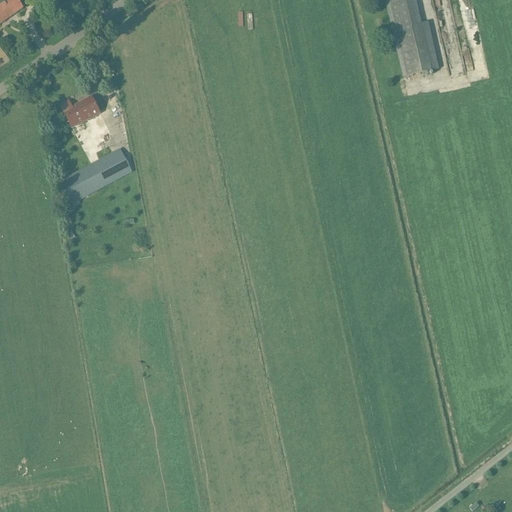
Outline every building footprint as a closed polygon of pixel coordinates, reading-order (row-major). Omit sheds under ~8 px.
[(10,0),(6,4),(2,0),(0,0),(0,25),(23,9),(17,0),(10,0)] [(384,0),(403,79),(439,71),(428,23),(421,25),(415,0),(384,0)] [(473,57),(482,55),(473,11),(463,13),(473,57)] [(68,102),(60,107),(64,114),(63,114),(71,129),(99,115),(90,99),(72,109),(68,102)] [(130,170),(120,152),(59,184),(72,209),(110,189),(108,185),(129,174),(127,171),(130,170)]
